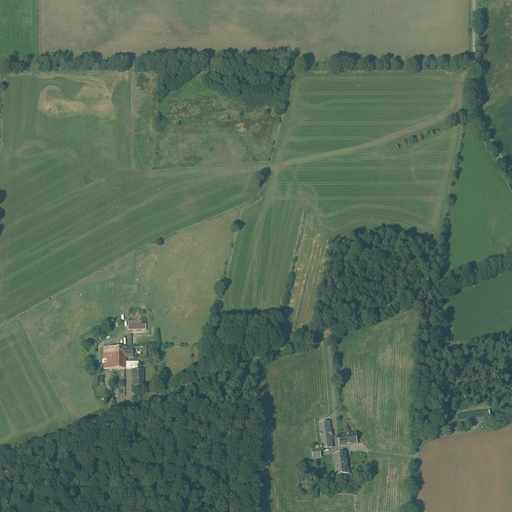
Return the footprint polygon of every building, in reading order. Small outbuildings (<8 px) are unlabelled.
[(132,321),(134,321),(136,322),(139,321),(140,319),(142,317),(142,315),(141,312),(139,310),(137,309),(134,309),(132,310),(130,312),(129,314),(129,317),(130,319),(132,321)] [(141,321),(141,324),(128,325),(128,331),(146,331),(146,321),(141,321)] [(125,347),(112,348),(112,360),(125,359),(125,357),(125,347)] [(146,347),(132,347),(133,357),(146,357),(146,347)] [(112,348),(104,348),(104,369),(112,369),(112,360),(112,348)] [(125,359),(112,360),(112,369),(125,369),(125,362),(125,359)] [(143,383),(143,370),(138,370),(133,370),(133,377),(134,377),(134,383),(133,383),(133,384),(143,383)] [(459,416),(479,414),(480,422),(490,421),(488,410),(459,414),(459,416)] [(479,414),(459,416),(460,425),(480,422),(479,414)] [(329,422),(320,423),(323,449),(332,447),(329,422)] [(355,432),(339,434),(340,445),(357,443),(355,432)] [(320,449),(313,450),(313,457),(321,457),(320,449)] [(345,453),(333,454),(335,475),(349,473),(347,457),(346,457),(345,453)]
